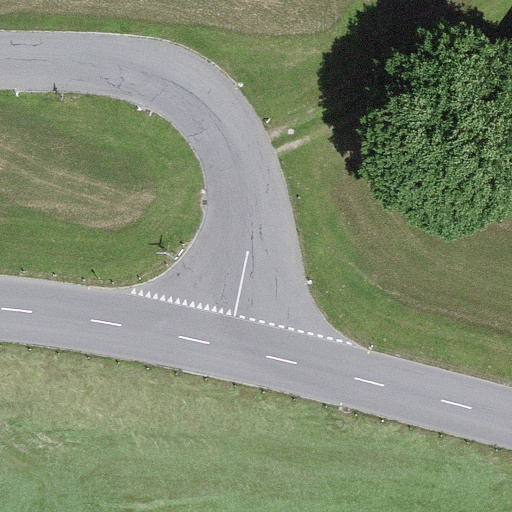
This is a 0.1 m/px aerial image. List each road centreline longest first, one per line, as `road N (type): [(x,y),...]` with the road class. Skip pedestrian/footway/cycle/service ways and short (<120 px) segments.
road 1 (unclassified): [(0,59),(154,67),(184,80),(230,124),(252,182),(253,213),(227,347)]
road 2 (tertiary): [(511,420),(227,347)]
road 3 (tertiary): [(227,347),(99,318),(0,309)]
